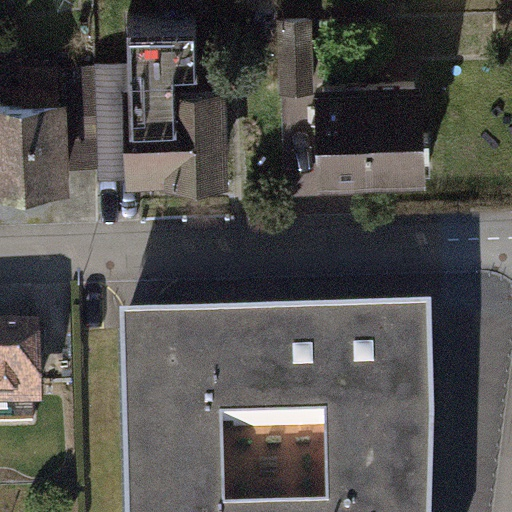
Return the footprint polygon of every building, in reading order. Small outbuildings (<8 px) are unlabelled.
[(312,20),(279,22),(282,96),(315,92),(312,20)] [(411,83),(323,89),(329,174),(416,168),(411,83)] [(218,91),(128,98),(134,180),(224,173),(218,91)] [(60,98),(0,101),(0,182),(65,179),(60,98)] [(427,511),(429,314),(118,324),(122,511),(427,511)] [(29,336),(0,336),(0,414),(31,414),(29,336)]
